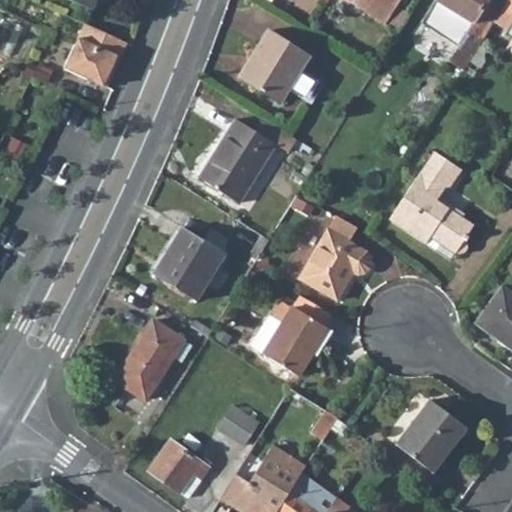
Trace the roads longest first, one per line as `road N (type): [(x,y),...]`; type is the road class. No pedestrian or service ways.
road 1 (secondary): [(11,416),(147,152),(205,0)]
road 2 (secondary): [(164,0),(116,135),(0,365)]
road 3 (residential): [(11,416),(144,511)]
road 4 (residential): [(511,407),(403,319)]
